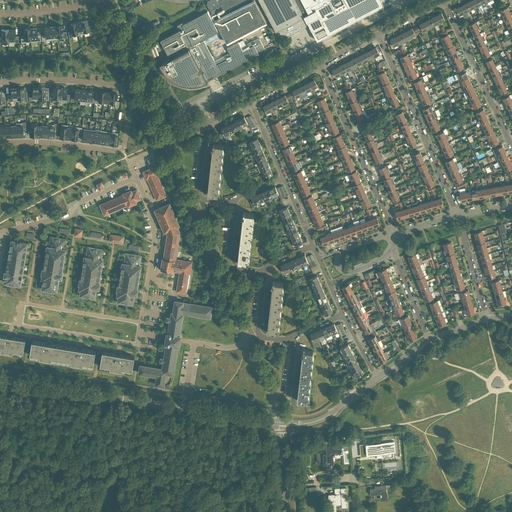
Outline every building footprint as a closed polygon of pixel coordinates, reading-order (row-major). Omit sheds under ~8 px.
[(242,49),(241,48),(238,42),(227,48),(230,55),(215,63),(204,41),(221,32),(227,42),(263,23),(266,22),(254,0),(221,0),(219,1),(218,2),(217,0),(210,0),(208,1),(207,4),(212,14),(211,15),(210,15),(208,11),(183,24),(182,23),(177,26),(179,30),(160,40),(169,56),(170,56),(171,58),(160,64),(161,67),(165,73),(170,78),(176,82),(183,84),(190,85),(197,85),(204,83),(208,81),(259,54),(258,52),(264,48),(260,39),(242,49)] [(259,0),(262,5),(261,6),(262,7),(263,6),(269,19),(269,21),(270,20),(276,31),(277,31),(282,39),(286,37),(309,25),(310,24),(314,31),(317,29),(318,30),(319,30),(320,30),(321,29),(321,28),(321,27),(324,26),(328,33),(330,34),(353,22),(354,19),(357,20),(384,6),(380,0),(259,0)] [(471,0),(466,3),(470,10),(473,8),(474,10),(476,8),(472,0),(471,0)] [(472,0),(476,8),(479,7),(478,5),(481,4),(478,0),(472,0)] [(470,10),(466,3),(461,6),(465,12),(470,10)] [(462,14),(463,15),(465,14),(465,12),(461,6),(455,9),(459,15),(462,14)] [(502,16),(510,12),(507,6),(500,10),(502,16)] [(505,21),(511,18),(511,16),(510,12),(502,16),(501,16),(502,19),(503,18),(505,21)] [(441,13),(436,16),(440,24),(442,23),(441,21),(445,19),(441,13)] [(436,16),(430,18),(434,25),(437,24),(438,25),(440,24),(436,16)] [(431,27),(434,25),(430,18),(425,21),(429,30),(431,29),(431,27)] [(83,33),(83,34),(93,32),(91,25),(88,26),(87,20),(81,21),(83,33)] [(78,34),(83,33),(81,21),(75,23),(78,35),(78,34)] [(420,26),(416,27),(419,33),(423,31),(426,29),(427,31),(429,30),(425,21),(419,24),(420,26)] [(469,25),(472,30),(479,27),(478,24),(476,25),(475,22),(469,25)] [(78,35),(75,23),(69,24),(71,31),(68,32),(69,38),(73,37),(72,36),(78,35),(78,34),(78,35)] [(56,26),(55,26),(57,39),(66,38),(66,32),(62,32),(61,26),(59,26),(59,25),(56,25),(56,26)] [(25,42),(31,42),(30,29),(29,29),(29,27),(26,27),(27,29),(23,29),(24,36),(21,36),(21,43),(25,43),(25,42)] [(42,41),(52,40),(51,39),(51,40),(50,27),(44,27),(45,35),(41,35),(42,41)] [(412,28),(406,31),(411,39),(413,38),(412,37),(416,35),(415,34),(419,33),(416,27),(413,29),(412,28)] [(474,36),(480,33),(478,29),(480,29),(479,27),(472,30),(474,36)] [(37,28),(30,29),(31,42),(40,41),(40,35),(37,35),(37,28)] [(8,42),(8,29),(1,29),(1,36),(0,35),(0,41),(2,42),(8,42)] [(14,29),(8,29),(8,42),(8,43),(18,43),(18,36),(15,36),(14,29)] [(408,41),(411,39),(406,31),(401,34),(405,41),(408,39),(408,41)] [(474,36),(477,41),(484,38),(483,35),(481,36),(480,33),(474,36)] [(401,42),(405,41),(401,34),(396,37),(400,45),(402,44),(401,42)] [(442,44),(450,40),(448,34),(441,37),(442,41),(441,41),(442,44)] [(294,59),(307,54),(305,48),(301,50),(295,35),(290,37),(292,42),(290,43),(292,49),(294,48),(296,53),(292,54),(294,59)] [(400,45),(396,37),(390,40),(393,46),(397,45),(398,46),(400,45)] [(484,38),(477,41),(479,46),(485,44),(484,40),(485,40),(484,38)] [(450,40),(442,44),(443,46),(445,45),(446,49),(453,45),(450,40)] [(479,46),(482,52),(489,48),(488,46),(487,47),(485,44),(479,46)] [(453,45),(446,49),(448,52),(446,53),(447,55),(456,51),(453,45)] [(370,50),(375,58),(377,57),(376,56),(379,54),(376,47),(370,50)] [(489,48),(482,52),(484,57),(490,55),(489,51),(490,50),(489,48)] [(372,60),(375,58),(370,50),(365,53),(368,60),(371,58),(372,60)] [(458,57),(456,51),(447,55),(448,57),(450,57),(451,60),(458,57)] [(359,56),(364,64),(366,63),(365,61),(368,60),(365,53),(359,56)] [(400,57),(403,62),(410,59),(410,60),(411,59),(410,56),(409,57),(407,54),(400,57)] [(354,59),(357,65),(360,64),(361,65),(364,64),(359,56),(354,59)] [(458,57),(451,60),(453,63),(451,64),(452,66),(461,62),(458,57)] [(495,60),(493,61),(492,58),(486,61),(489,67),(496,63),(495,60)] [(355,69),(354,67),(357,65),(354,59),(348,61),(352,68),(353,70),(355,69)] [(410,59),(403,62),(405,68),(412,65),(411,62),(413,61),(411,59),(410,60),(410,59)] [(343,64),(346,71),(350,69),(350,71),(353,70),(352,68),(348,61),(343,64)] [(463,68),(461,62),(452,66),(453,69),(455,68),(457,71),(463,68)] [(489,67),(491,72),(497,69),(496,66),(497,65),(496,63),(489,67)] [(337,67),(342,76),(344,74),(343,73),(346,71),(343,64),(337,67)] [(405,68),(408,74),(415,71),(416,70),(415,68),(414,68),(412,65),(405,68)] [(342,76),(337,67),(332,70),(335,77),(339,75),(340,77),(342,76)] [(491,72),(494,77),(500,75),(500,74),(501,74),(500,71),(498,72),(497,69),(491,72)] [(417,76),(416,73),(417,72),(416,70),(415,71),(408,74),(410,80),(417,76)] [(457,73),(458,75),(457,76),(459,81),(468,77),(465,71),(465,72),(464,70),(457,73)] [(384,71),(378,74),(380,77),(378,78),(379,80),(387,77),(384,71)] [(494,77),(496,83),(502,80),(501,77),(502,76),(501,74),(500,74),(500,75),(494,77)] [(383,85),(389,82),(387,77),(379,80),(380,82),(382,82),(383,85)] [(470,83),(468,77),(459,81),(460,84),(462,83),(464,86),(470,83)] [(414,82),(416,88),(425,84),(428,82),(427,80),(425,81),(423,78),(414,82)] [(309,82),(313,91),(315,90),(315,88),(318,86),(314,79),(309,82)] [(496,83),(499,88),(506,85),(505,82),(504,83),(502,80),(496,83)] [(313,91),(309,82),(303,85),(307,92),(310,90),(311,92),(313,91)] [(384,91),(392,88),(389,82),(383,85),(385,88),(383,89),(384,91)] [(473,88),(470,83),(464,86),(465,89),(463,90),(464,92),(473,88)] [(416,88),(419,93),(426,90),(424,87),(426,86),(425,84),(416,88)] [(308,94),(307,92),(303,85),(298,88),(302,97),(304,95),(305,96),(308,94)] [(506,85),(499,88),(501,94),(507,91),(506,88),(507,87),(506,85)] [(38,100),(38,87),(32,87),(32,94),(29,94),(29,100),(38,100)] [(38,100),(48,100),(48,91),(45,91),(45,87),(38,87),(38,100)] [(53,100),(59,100),(60,88),(53,87),(53,95),(50,95),(49,102),(53,102),(53,100)] [(18,101),(16,88),(10,89),(11,95),(7,96),(8,102),(18,101)] [(24,100),(24,102),(27,101),(27,93),(25,93),(23,93),(23,88),(16,88),(18,101),(24,100)] [(66,101),(69,101),(69,94),(66,94),(66,88),(60,88),(59,100),(59,102),(66,102),(66,101)] [(293,92),(289,94),(292,99),(295,98),(296,98),(299,96),(300,98),(302,97),(298,88),(292,91),(293,92)] [(392,88),(384,91),(385,93),(387,93),(388,96),(394,93),(392,88)] [(467,94),(469,97),(476,94),(473,88),(464,92),(466,95),(467,94)] [(74,100),(79,101),(80,101),(81,89),(75,89),(74,96),(71,96),(70,102),(74,102),(74,100)] [(352,89),(346,91),(348,97),(354,94),(356,94),(355,91),(353,92),(352,89)] [(419,93),(421,99),(430,95),(429,93),(427,93),(426,90),(419,93)] [(115,105),(115,107),(118,107),(119,101),(116,101),(117,93),(114,93),(114,92),(111,91),(111,92),(109,104),(109,105),(115,105)] [(394,93),(388,96),(389,99),(388,100),(389,102),(396,99),(394,93)] [(279,98),(284,106),(286,105),(285,103),(289,102),(288,101),(292,99),(289,94),(286,96),(285,95),(279,98)] [(357,96),(356,94),(354,94),(348,97),(350,103),(356,100),(359,99),(358,95),(357,96)] [(478,99),(476,94),(469,97),(470,100),(469,101),(470,104),(478,99)] [(430,95),(421,99),(424,105),(429,102),(430,104),(431,103),(431,102),(432,101),(430,95)] [(506,103),(511,100),(511,97),(511,98),(509,95),(503,98),(506,103)] [(324,97),(317,101),(319,104),(317,105),(318,107),(327,103),(324,97)] [(279,98),(274,101),(277,107),(281,106),(281,107),(284,106),(279,98)] [(396,99),(389,102),(390,104),(391,104),(393,107),(399,104),(396,99)] [(478,99),(470,104),(471,106),(473,105),(474,108),(481,105),(478,99)] [(350,103),(353,108),(359,105),(361,105),(360,102),(358,103),(356,100),(350,103)] [(277,107),(274,101),(268,103),(272,110),(273,112),(275,111),(274,109),(277,107)] [(274,113),(273,112),(272,110),(268,103),(263,106),(266,113),(270,111),(271,115),(272,114),(274,113)] [(327,103),(318,107),(319,110),(321,109),(322,112),(329,109),(327,103)] [(434,111),(435,111),(435,110),(433,104),(423,109),(425,115),(434,111)] [(359,105),(353,108),(355,114),(361,111),(359,105)] [(329,109),(322,112),(323,115),(322,116),(323,118),(331,115),(329,109)] [(477,119),(485,115),(483,109),(476,112),(477,115),(476,116),(477,119)] [(361,111),(355,114),(358,119),(365,116),(367,115),(364,110),(361,111)] [(396,118),(397,120),(404,117),(402,111),(396,114),(397,117),(396,118)] [(435,111),(434,111),(425,115),(428,120),(435,117),(437,116),(435,111)] [(331,115),(323,118),(324,121),(326,120),(327,123),(334,120),(331,115)] [(481,123),(488,120),(485,115),(477,119),(478,121),(480,120),(481,123)] [(253,127),(251,122),(248,123),(245,118),(244,116),(238,119),(242,127),(248,124),(250,129),(253,127)] [(365,116),(358,119),(360,125),(365,123),(366,125),(371,123),(370,120),(366,122),(365,119),(366,118),(365,116)] [(404,117),(397,120),(398,122),(399,122),(401,125),(407,122),(404,117)] [(428,120),(430,126),(439,122),(438,120),(436,121),(435,117),(428,120)] [(243,128),(242,127),(238,119),(233,122),(236,130),(239,128),(240,129),(243,128)] [(334,120),(327,123),(328,127),(327,127),(328,130),(336,126),(334,120)] [(380,120),(374,123),(376,128),(382,124),(380,120)] [(491,126),(488,120),(481,123),(483,127),(481,127),(482,130),(484,129),(491,126)] [(272,124),(274,129),(282,126),(279,121),(272,124)] [(17,136),(23,135),(22,128),(26,128),(26,122),(22,122),(22,123),(16,124),(16,125),(17,136)] [(227,125),(231,133),(234,131),(234,132),(237,131),(236,130),(233,122),(227,125)] [(409,128),(407,122),(401,125),(402,128),(401,129),(401,131),(409,128)] [(439,122),(430,126),(433,132),(440,129),(438,125),(440,125),(439,122)] [(47,136),(53,136),(54,129),(57,129),(58,123),(54,123),(54,124),(48,124),(48,126),(47,136)] [(231,133),(227,125),(221,129),(223,132),(219,134),(223,140),(226,142),(227,140),(226,138),(232,135),(231,134),(231,133)] [(71,138),(77,139),(78,133),(81,134),(82,127),(73,126),(72,128),(71,138)] [(277,135),(284,132),(282,126),(274,129),(277,135)] [(336,126),(328,130),(329,132),(330,131),(332,135),(339,132),(336,126)] [(493,131),(491,126),(484,129),(482,130),(483,132),(485,131),(486,135),(493,131)] [(365,135),(372,132),(371,130),(370,131),(368,127),(362,130),(365,135)] [(404,133),(406,136),(412,133),(409,128),(401,131),(402,134),(404,133)] [(439,140),(448,136),(447,134),(445,134),(443,131),(436,134),(439,140)] [(487,141),(496,137),(493,131),(486,135),(488,138),(486,139),(487,141)] [(287,137),(284,132),(277,135),(279,140),(287,137)] [(365,135),(367,141),(373,138),(372,135),(373,134),(372,132),(365,135)] [(412,133),(406,136),(407,139),(405,140),(406,142),(414,139),(412,133)] [(334,144),(342,140),(340,134),(333,137),(334,140),(333,141),(334,144)] [(439,140),(441,146),(448,142),(447,139),(449,138),(448,136),(439,140)] [(287,137),(279,140),(282,146),(289,143),(287,137)] [(496,137),(487,141),(488,143),(490,143),(492,146),(499,143),(496,137)] [(252,147),(260,144),(257,138),(249,142),(250,144),(251,144),(252,147)] [(376,144),(377,143),(376,141),(375,142),(373,138),(367,141),(370,146),(376,144)] [(414,139),(406,142),(407,144),(409,144),(410,147),(416,145),(414,139)] [(338,149),(345,146),(342,140),(334,144),(335,146),(336,145),(338,149)] [(441,146),(444,151),(453,147),(452,145),(450,146),(448,142),(441,146)] [(223,145),(215,144),(215,143),(213,143),(213,145),(211,145),(211,147),(213,147),(208,193),(218,194),(218,192),(220,191),(219,186),(219,185),(221,184),(219,179),(220,178),(222,177),(220,172),(221,168),(223,167),(221,162),(221,160),(224,160),(222,155),(222,153),(225,152),(223,147),(223,145)] [(378,146),(377,143),(376,144),(370,146),(372,152),(378,149),(377,146),(378,146)] [(262,150),(260,144),(252,147),(251,148),(252,150),(254,150),(255,153),(262,150)] [(283,149),(285,154),(293,151),(290,145),(283,149)] [(496,155),(505,151),(502,145),(495,149),(497,152),(495,153),(496,155)] [(345,146),(338,149),(339,152),(338,153),(339,155),(347,151),(345,146)] [(453,147),(444,151),(446,157),(453,154),(452,151),(454,150),(453,147)] [(372,152),(374,157),(382,154),(381,152),(379,153),(378,149),(372,152)] [(257,159),(265,156),(262,150),(255,153),(254,154),(255,156),(256,156),(257,159)] [(285,154),(288,160),(295,157),(293,151),(285,154)] [(347,151),(339,155),(340,157),(341,157),(343,160),(350,157),(347,151)] [(414,160),(422,157),(419,151),(413,154),(415,157),(413,158),(414,160)] [(500,160),(507,157),(505,151),(496,155),(495,156),(498,161),(500,160)] [(383,156),(382,154),(374,157),(377,163),(383,161),(381,157),(383,156)] [(268,162),(265,156),(257,159),(256,160),(258,162),(259,162),(260,165),(268,162)] [(288,160),(290,165),(297,162),(295,157),(288,160)] [(350,157),(343,160),(344,163),(343,164),(344,166),(352,162),(350,157)] [(424,163),(422,157),(414,160),(415,163),(417,162),(418,165),(424,163)] [(503,166),(510,162),(507,157),(500,160),(502,163),(500,164),(501,167),(503,166)] [(445,161),(448,167),(455,164),(457,163),(456,161),(454,161),(452,158),(445,161)] [(299,161),(297,162),(290,165),(292,171),(302,167),(299,161)] [(3,166),(3,178),(33,178),(33,180),(37,180),(37,178),(37,162),(3,162),(3,166)] [(268,162),(260,165),(259,165),(260,168),(261,168),(263,171),(270,168),(268,162)] [(352,162),(344,166),(345,169),(346,168),(348,171),(355,168),(352,162)] [(506,171),(511,168),(511,166),(510,162),(503,166),(506,171)] [(427,168),(424,163),(418,165),(420,169),(418,169),(419,171),(427,168)] [(459,169),(457,163),(455,164),(448,167),(450,173),(457,170),(459,169)] [(379,168),(381,174),(389,170),(388,169),(389,168),(387,164),(379,168)] [(147,178),(157,200),(166,196),(157,174),(158,174),(155,166),(143,171),(146,179),(147,178)] [(270,168),(263,171),(262,171),(263,174),(264,174),(265,177),(273,174),(270,168)] [(423,176),(429,174),(427,168),(419,171),(420,174),(422,173),(423,176)] [(296,179),(303,176),(301,170),(294,173),(296,179)] [(390,173),(389,170),(381,174),(384,179),(390,177),(388,173),(390,173)] [(450,173),(453,178),(462,174),(461,172),(459,173),(457,170),(450,173)] [(350,180),(358,176),(356,171),(349,174),(350,177),(349,178),(350,180)] [(431,179),(429,174),(423,176),(424,179),(423,180),(424,182),(431,179)] [(462,174),(453,178),(455,184),(462,181),(461,178),(463,177),(462,174)] [(298,185),(306,181),(303,176),(296,179),(298,185)] [(358,176),(350,180),(351,183),(352,182),(354,185),(361,182),(358,176)] [(384,179),(386,185),(394,181),(393,179),(391,180),(390,177),(384,179)] [(434,185),(431,179),(424,182),(425,185),(426,184),(428,187),(434,185)] [(298,185),(301,190),(308,187),(306,181),(298,185)] [(386,185),(389,190),(395,188),(393,184),(395,184),(394,181),(386,185)] [(355,192),(363,188),(361,182),(354,185),(355,188),(354,189),(355,192)] [(273,196),(278,194),(279,194),(278,194),(276,188),(275,186),(269,189),(273,196)] [(308,187),(301,190),(303,196),(310,192),(308,187)] [(359,196),(366,193),(363,188),(355,192),(356,194),(357,193),(359,196)] [(395,188),(389,190),(391,196),(399,193),(398,190),(396,191),(395,188)] [(100,205),(104,215),(128,205),(128,206),(137,202),(136,201),(141,199),(137,189),(132,191),(131,190),(123,193),(123,194),(100,205)] [(269,189),(263,192),(266,199),(267,199),(267,200),(267,201),(270,199),(273,197),(273,196),(269,189)] [(267,200),(267,199),(266,199),(263,192),(257,194),(261,203),(267,200)] [(366,193),(359,196),(360,200),(358,200),(360,203),(368,199),(366,193)] [(400,195),(399,193),(391,196),(393,202),(400,199),(398,195),(400,195)] [(253,201),(250,203),(252,208),(255,206),(254,204),(258,203),(258,204),(261,203),(257,194),(251,197),(253,201)] [(304,198),(307,204),(314,201),(312,195),(304,198)] [(441,198),(435,200),(437,207),(443,205),(441,198)] [(364,208),(371,205),(368,199),(360,203),(361,205),(362,205),(364,208)] [(314,201),(307,204),(309,209),(316,206),(314,201)] [(175,259),(180,232),(177,226),(179,225),(169,203),(155,209),(165,232),(167,231),(168,234),(164,258),(163,258),(160,258),(158,268),(161,269),(166,270),(168,271),(168,270),(172,271),(173,270),(180,271),(177,291),(186,293),(189,273),(190,273),(191,262),(175,259)] [(309,209),(311,215),(319,212),(316,206),(309,209)] [(282,216),(290,213),(287,207),(279,211),(280,213),(281,213),(282,216)] [(403,217),(401,210),(395,212),(397,219),(403,217)] [(250,241),(250,240),(251,236),(253,235),(251,231),(252,229),(254,228),(252,224),(252,222),(255,221),(253,216),(253,213),(245,212),(244,211),(243,213),(242,213),(241,215),(243,216),(238,262),(248,263),(249,263),(249,261),(249,260),(250,260),(249,255),(249,253),(251,253),(249,248),(250,246),(252,246),(250,241)] [(311,215),(314,220),(321,217),(319,212),(311,215)] [(283,219),(285,222),(292,219),(290,213),(282,216),(281,216),(282,219),(283,219)] [(321,217),(314,220),(316,226),(324,223),(321,217)] [(377,217),(371,219),(374,227),(379,225),(377,217)] [(287,228),(295,225),(292,219),(285,222),(284,222),(285,225),(286,225),(287,228)] [(368,229),(374,227),(371,219),(365,221),(368,229)] [(365,221),(360,223),(362,231),(368,229),(365,221)] [(357,233),(362,231),(360,223),(354,225),(357,233)] [(295,225),(287,228),(286,229),(288,231),(286,232),(287,235),(289,234),(290,234),(298,231),(295,225)] [(354,225),(349,227),(351,235),(357,233),(354,225)] [(336,228),(340,239),(346,237),(343,229),(342,226),(336,228)] [(346,237),(351,235),(349,227),(343,229),(346,237)] [(84,229),(76,228),(75,235),(83,236),(84,229)] [(331,230),(332,233),(334,241),(340,239),(336,228),(331,230)] [(474,233),(476,238),(483,236),(482,230),(474,233)] [(298,231),(290,234),(289,234),(290,237),(291,237),(292,240),(300,237),(298,231)] [(329,243),(334,241),(332,233),(326,235),(329,243)] [(123,236),(111,234),(110,241),(122,243),(123,236)] [(323,245),(329,243),(326,235),(320,237),(323,245)] [(64,249),(65,239),(51,236),(49,246),(47,246),(44,269),(43,269),(42,274),(43,274),(42,279),(44,279),(42,289),(57,291),(59,277),(62,277),(63,272),(62,272),(66,249),(64,249)] [(300,237),(292,240),(291,240),(293,243),(294,243),(295,246),(303,243),(300,237)] [(21,285),(28,242),(11,239),(6,271),(5,270),(4,275),(6,276),(4,282),(21,285)] [(445,250),(453,247),(451,241),(443,244),(445,250)] [(100,282),(99,282),(103,259),(101,259),(103,249),(88,247),(87,257),(85,256),(81,279),(80,279),(79,284),(80,285),(79,289),(81,289),(80,295),(95,297),(96,287),(99,288),(100,282)] [(141,256),(126,253),(124,263),(123,263),(119,285),(118,285),(117,291),(118,291),(117,295),(119,296),(118,301),(133,303),(134,294),(137,294),(138,289),(137,288),(141,266),(139,265),(141,256)] [(410,262),(418,259),(415,253),(408,256),(410,262)] [(308,262),(306,257),(305,255),(299,258),(302,265),(306,264),(306,265),(309,264),(308,262)] [(251,263),(248,263),(247,265),(258,267),(259,259),(251,258),(251,263)] [(302,265),(299,258),(293,260),(296,268),(299,266),(300,267),(303,266),(302,265)] [(410,262),(412,268),(420,265),(418,259),(410,262)] [(290,270),(294,269),(294,270),(297,269),(296,268),(293,260),(287,263),(290,270)] [(290,270),(287,263),(281,265),(284,273),(288,271),(288,272),(291,271),(290,270)] [(422,270),(420,265),(412,268),(414,273),(422,270)] [(379,271),(381,277),(388,274),(386,268),(379,271)] [(414,273),(417,279),(424,276),(422,270),(414,273)] [(493,270),(486,273),(487,279),(495,276),(493,270)] [(388,274),(381,277),(383,282),(390,279),(388,274)] [(311,282),(312,285),(320,281),(317,275),(308,279),(310,282),(311,282)] [(424,276),(417,279),(419,284),(426,281),(424,276)] [(383,282),(385,288),(393,285),(390,279),(383,282)] [(493,287),(501,285),(499,279),(491,282),(493,287)] [(278,324),(279,322),(281,322),(279,317),(279,315),(282,314),(280,310),(281,305),(283,304),(281,300),(281,298),(283,297),(282,292),(282,291),(284,290),(283,285),(283,282),(275,281),(273,280),(273,282),(271,282),(271,284),(273,285),(268,331),(278,332),(278,329),(280,329),(278,324)] [(322,287),(320,281),(312,285),(311,285),(312,288),(313,288),(315,291),(322,287)] [(429,287),(426,281),(419,284),(421,290),(429,287)] [(463,282),(455,284),(457,290),(464,288),(463,282)] [(342,287),(345,293),(352,289),(349,284),(345,286),(345,285),(343,286),(342,287)] [(393,285),(385,288),(387,293),(395,290),(393,285)] [(316,294),(317,297),(325,294),(322,287),(315,291),(314,291),(315,294),(316,294)] [(431,292),(429,287),(421,290),(423,295),(431,292)] [(355,295),(352,289),(345,293),(348,298),(355,295)] [(387,293),(390,299),(397,296),(395,290),(387,293)] [(459,298),(462,298),(470,295),(468,290),(459,292),(458,294),(459,298)] [(431,292),(423,295),(425,301),(433,298),(431,292)] [(328,300),(325,294),(317,297),(316,297),(317,300),(318,300),(320,303),(328,300)] [(357,294),(355,295),(348,298),(351,304),(360,300),(360,299),(357,294)] [(399,301),(397,296),(390,299),(392,304),(399,301)] [(504,297),(496,299),(498,305),(506,302),(504,297)] [(165,320),(167,320),(170,320),(168,333),(167,333),(167,334),(166,339),(165,344),(166,344),(164,357),(161,357),(160,361),(164,361),(162,368),(140,365),(139,373),(157,376),(156,384),(164,385),(166,373),(173,374),(178,346),(179,346),(180,340),(181,335),(180,335),(183,314),(183,312),(188,313),(188,314),(210,317),(212,307),(207,306),(207,303),(199,301),(199,304),(195,304),(196,300),(183,298),(183,301),(175,300),(173,312),(172,312),(171,314),(166,313),(165,320)] [(330,306),(328,300),(320,303),(319,303),(320,306),(321,306),(322,309),(330,306)] [(354,310),(361,307),(363,306),(361,303),(362,302),(361,301),(360,300),(351,304),(354,310)] [(430,303),(432,309),(439,306),(437,300),(430,303)] [(401,307),(399,301),(392,304),(394,310),(401,307)] [(331,316),(330,313),(333,312),(330,306),(322,309),(321,309),(324,315),(323,316),(324,319),(331,316)] [(441,311),(439,306),(432,309),(434,314),(441,311)] [(357,316),(363,312),(361,307),(354,310),(357,316)] [(401,307),(394,310),(396,316),(404,313),(401,307)] [(467,315),(475,313),(473,307),(465,309),(467,315)] [(436,320),(444,317),(441,311),(434,314),(436,320)] [(366,318),(363,312),(357,316),(360,322),(366,318)] [(403,324),(410,321),(408,315),(400,318),(403,324)] [(444,317),(436,320),(438,326),(446,323),(444,317)] [(360,322),(363,327),(369,324),(366,318),(360,322)] [(405,329),(412,326),(410,321),(403,324),(405,329)] [(338,331),(337,330),(335,325),(334,323),(328,326),(331,334),(332,334),(337,331),(338,331)] [(372,330),(369,324),(363,327),(366,333),(368,332),(369,335),(376,332),(374,329),(372,330)] [(331,334),(328,326),(322,329),(325,336),(326,337),(326,338),(330,337),(329,336),(332,335),(332,334),(331,334)] [(405,329),(407,335),(415,332),(412,326),(405,329)] [(325,336),(322,329),(316,331),(319,339),(323,337),(323,338),(326,337),(325,336)] [(319,339),(316,331),(310,334),(313,342),(317,340),(317,341),(320,340),(319,339)] [(368,338),(371,344),(378,341),(381,340),(380,339),(379,337),(376,338),(375,335),(377,334),(376,332),(369,335),(370,338),(368,338)] [(417,338),(415,332),(407,335),(404,336),(406,341),(408,344),(412,341),(411,340),(417,338)] [(132,370),(135,356),(102,351),(96,350),(32,340),(26,339),(0,334),(0,347),(2,348),(1,350),(13,352),(13,350),(23,352),(30,353),(40,355),(40,357),(52,359),(52,356),(72,360),(71,362),(83,364),(84,362),(94,363),(100,364),(110,366),(110,368),(122,370),(122,368),(132,370)] [(381,346),(378,341),(371,344),(374,350),(381,346)] [(342,351),(344,354),(351,350),(348,344),(340,348),(341,351),(342,351)] [(374,350),(377,356),(384,352),(381,346),(374,350)] [(308,392),(309,391),(311,390),(309,385),(309,383),(312,383),(310,378),(311,373),(313,373),(311,368),(311,366),(314,365),(312,361),(312,359),(314,358),(313,354),(313,351),(305,350),(305,349),(303,349),(303,351),(301,350),(301,353),(303,353),(298,399),(308,400),(308,398),(310,397),(308,392)] [(351,350),(344,354),(343,354),(344,357),(345,356),(347,359),(354,355),(351,350)] [(386,351),(384,352),(377,356),(380,362),(381,361),(381,362),(383,361),(382,360),(388,357),(389,356),(387,352),(386,351)] [(348,366),(349,366),(357,361),(354,355),(347,359),(346,360),(347,363),(346,363),(348,366)] [(351,368),(353,371),(360,367),(357,361),(349,366),(350,368),(351,368)] [(360,367),(353,371),(352,371),(353,374),(351,375),(355,382),(361,379),(359,375),(363,373),(360,367)] [(366,444),(367,453),(374,452),(374,450),(376,450),(377,452),(384,451),(385,458),(396,457),(394,442),(374,444),(374,443),(366,444)] [(326,454),(323,454),(323,452),(316,453),(317,462),(321,462),(322,464),(324,464),(324,465),(334,464),(333,454),(342,454),(341,445),(326,446),(326,454)] [(381,487),(370,488),(370,495),(380,494),(381,500),(387,500),(387,496),(388,496),(387,492),(386,484),(380,485),(381,487)] [(335,494),(328,494),(328,499),(330,499),(330,501),(328,501),(329,508),(328,508),(328,511),(329,511),(335,511),(334,503),(341,503),(342,507),(348,507),(347,488),(334,488),(335,494)]
